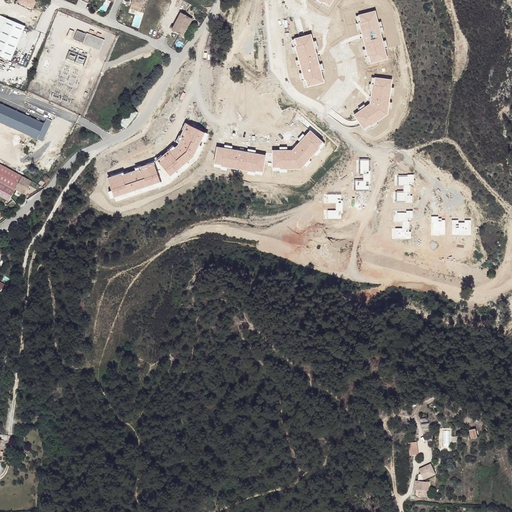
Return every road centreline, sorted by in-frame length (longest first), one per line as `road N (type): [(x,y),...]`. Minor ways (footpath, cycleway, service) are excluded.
road 1 (residential): [(10,432),(30,267),(43,228)]
road 2 (residential): [(0,391),(10,312),(26,252),(43,228)]
road 3 (unclassified): [(0,233),(83,150),(101,144)]
road 4 (residential): [(275,3),(289,88),(321,114)]
road 5 (unclassified): [(101,144),(138,124),(179,57)]
